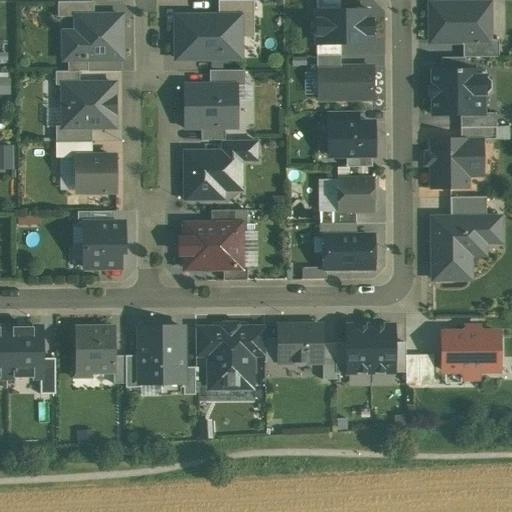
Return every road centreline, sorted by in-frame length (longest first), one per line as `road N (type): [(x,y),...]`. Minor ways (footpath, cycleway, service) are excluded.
road 1 (residential): [(400,0),(402,279),(388,296),(150,299)]
road 2 (residential): [(148,208),(167,196),(168,85),(148,79)]
road 3 (residential): [(148,79),(130,86),(131,199),(148,208)]
road 4 (residential): [(150,299),(0,300)]
